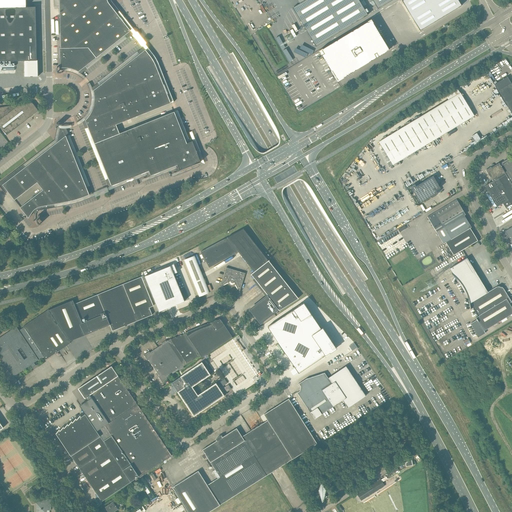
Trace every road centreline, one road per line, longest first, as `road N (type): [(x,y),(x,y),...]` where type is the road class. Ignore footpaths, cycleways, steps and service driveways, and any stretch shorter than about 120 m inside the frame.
road 1 (primary): [(178,0),(422,413)]
road 2 (primary): [(411,362),(192,0)]
road 3 (unclassified): [(116,345),(224,304),(270,367),(270,386),(187,438),(173,434),(141,386)]
road 4 (secondary): [(0,290),(145,244),(261,180)]
road 5 (primary): [(261,180),(324,286),(422,413)]
road 6 (secondary): [(255,164),(117,237),(0,274)]
road 7 (tertiary): [(302,156),(503,37)]
road 8 (primary): [(411,362),(365,260),(302,156)]
road 9 (primary): [(171,0),(255,164)]
road 10 (unclassified): [(511,276),(461,177),(461,164),(511,133)]
road 11 (primary): [(495,511),(411,362)]
road 12 (primary): [(293,140),(202,0)]
road 13 (tertiary): [(493,21),(368,97)]
road 14 (unclassified): [(83,511),(20,406)]
